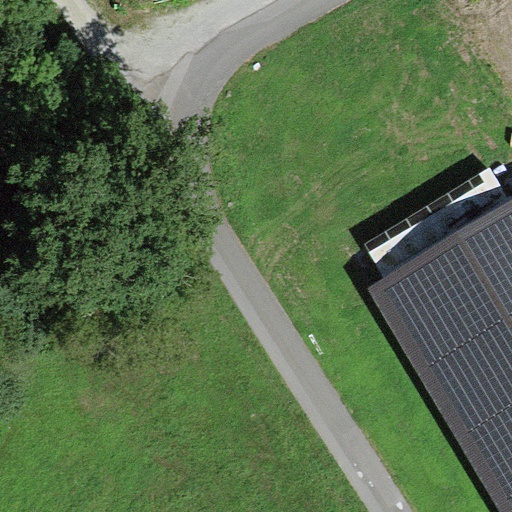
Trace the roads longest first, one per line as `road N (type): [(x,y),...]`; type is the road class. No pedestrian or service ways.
road 1 (residential): [(382,511),(195,196),(163,122)]
road 2 (unclassified): [(318,0),(218,56),(163,122)]
road 3 (track): [(163,122),(121,87),(58,0)]
